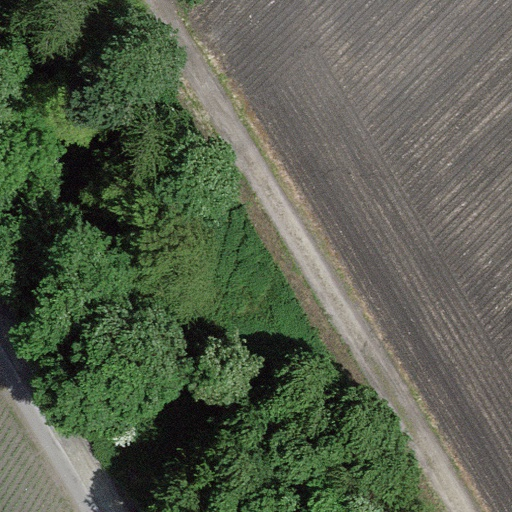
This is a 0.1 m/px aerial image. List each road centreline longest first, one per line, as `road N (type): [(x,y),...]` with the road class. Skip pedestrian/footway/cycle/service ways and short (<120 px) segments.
road 1 (track): [(154,0),(459,511)]
road 2 (track): [(0,343),(101,511)]
